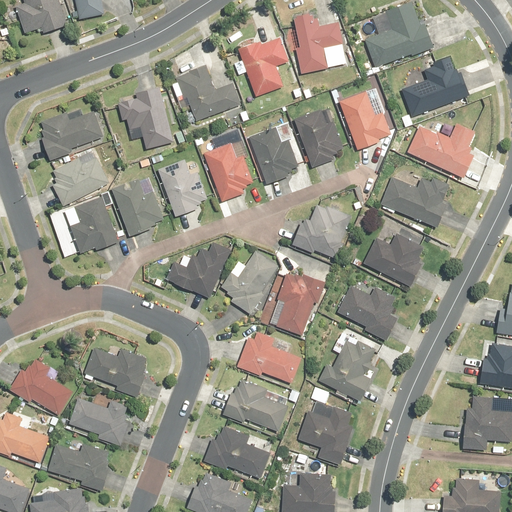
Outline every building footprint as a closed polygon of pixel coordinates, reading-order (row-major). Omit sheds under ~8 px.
[(68,27),(59,0),(23,0),(25,4),(16,7),(26,40),(68,27)] [(104,0),(75,0),(80,21),(108,16),(104,0)] [(361,37),(372,68),(434,46),(417,0),(411,0),(373,14),(379,30),(361,37)] [(288,17),(298,75),(328,69),(324,47),(343,44),(339,21),(319,24),(317,12),(288,17)] [(278,32),(236,46),(253,97),(283,86),(276,66),(289,62),(278,32)] [(400,87),(410,117),(469,96),(454,53),(422,64),(427,78),(400,87)] [(204,62),(167,76),(176,99),(186,96),(195,120),(241,103),(232,81),(214,88),(204,62)] [(173,139),(158,85),(114,97),(121,120),(125,119),(128,131),(138,128),(143,147),(173,139)] [(366,91),(339,100),(356,150),(392,137),(382,109),(373,112),(366,91)] [(92,105),(35,124),(47,159),(104,140),(92,105)] [(322,108),(293,118),(311,167),(336,158),(334,152),(347,147),(337,121),(328,124),(322,108)] [(418,123),(405,152),(463,178),(474,153),(467,149),(475,131),(456,123),(450,137),(418,123)] [(277,127),(248,137),(265,184),(292,174),(290,169),(302,165),(293,140),(283,143),(277,127)] [(231,142),(204,152),(221,200),(246,192),(244,187),(253,183),(242,155),(236,157),(231,142)] [(98,153),(48,170),(58,202),(109,185),(98,153)] [(157,168),(174,215),(209,202),(197,170),(189,173),(184,159),(157,168)] [(110,188),(127,235),(161,223),(145,176),(110,188)] [(389,176),(378,204),(436,227),(451,188),(422,177),(418,187),(389,176)] [(102,197),(68,209),(84,253),(117,242),(102,197)] [(302,215),(291,243),(336,261),(355,213),(319,199),(312,219),(302,215)] [(375,235),(362,265),(411,286),(428,246),(395,232),(391,242),(375,235)] [(173,258),(164,278),(211,299),(235,244),(222,239),(189,252),(184,263),(173,258)] [(230,271),(217,294),(250,314),(279,264),(253,249),(238,275),(230,271)] [(303,336),(323,281),(287,267),(275,298),(285,302),(276,326),(303,336)] [(362,328),(385,339),(396,319),(389,315),(398,296),(373,284),(369,291),(350,282),(336,310),(364,324),(362,328)] [(495,308),(492,330),(511,333),(511,282),(509,282),(505,310),(495,308)] [(249,327),(235,365),(290,385),(301,355),(274,345),(277,337),(249,327)] [(326,361),(318,381),(359,398),(368,377),(361,375),(375,344),(345,331),(331,363),(326,361)] [(482,355),(478,380),(511,385),(511,342),(492,340),(490,356),(482,355)] [(116,387),(138,394),(150,359),(120,349),(118,354),(92,345),(83,371),(117,383),(116,387)] [(25,354),(6,388),(60,417),(75,388),(48,374),(51,368),(25,354)] [(236,375),(221,414),(244,422),(246,417),(279,430),(289,403),(269,395),(271,388),(236,375)] [(463,406),(460,448),(486,450),(487,438),(511,440),(511,422),(511,398),(472,395),(471,407),(463,406)] [(95,437),(120,445),(134,406),(106,397),(103,406),(75,396),(67,422),(96,432),(95,437)] [(316,458),(338,465),(355,411),(310,397),(296,440),(319,448),(316,458)] [(0,407),(0,452),(38,467),(50,435),(20,424),(23,416),(0,407)] [(215,422),(201,459),(227,469),(229,465),(261,477),(273,443),(215,422)] [(56,441),(46,473),(102,490),(114,452),(82,442),(80,448),(56,441)] [(8,467),(0,464),(0,511),(2,511),(21,511),(31,487),(4,478),(8,467)] [(200,469),(186,506),(202,511),(247,511),(253,497),(230,489),(233,481),(200,469)] [(280,482),(278,511),(332,511),(335,471),(299,469),(298,483),(280,482)] [(441,493),(439,511),(499,511),(501,488),(488,488),(489,476),(456,474),(454,493),(441,493)] [(28,511),(89,511),(87,487),(50,490),(51,500),(28,502),(28,511)]
